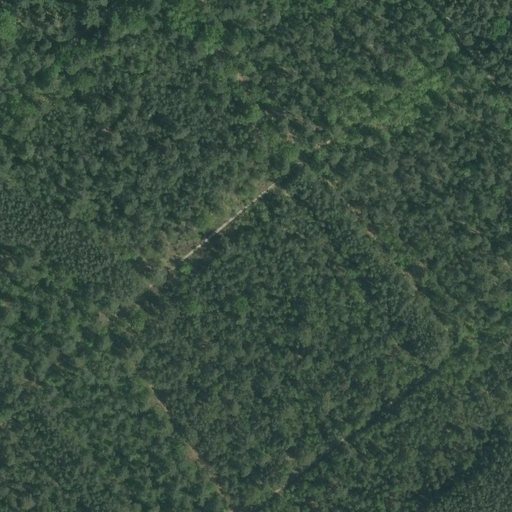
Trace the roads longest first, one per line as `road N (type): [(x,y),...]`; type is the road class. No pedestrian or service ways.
road 1 (track): [(107,321),(303,158),(466,46)]
road 2 (track): [(250,511),(511,308)]
road 3 (track): [(119,0),(0,98)]
road 4 (track): [(511,106),(432,0)]
